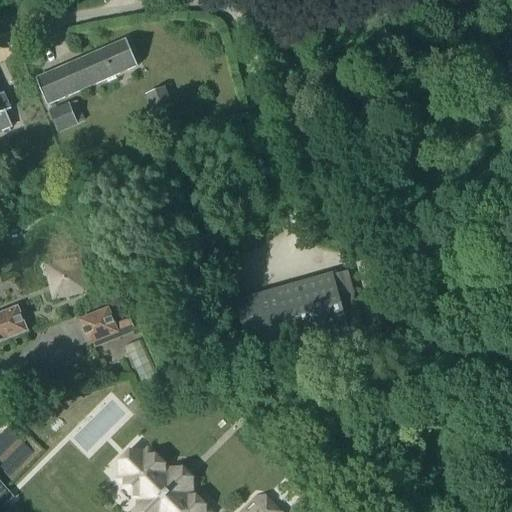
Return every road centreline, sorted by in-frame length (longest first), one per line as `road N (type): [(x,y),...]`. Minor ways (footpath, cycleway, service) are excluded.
road 1 (unclassified): [(309,0),(259,12),(163,7),(0,23)]
road 2 (track): [(238,11),(301,252)]
